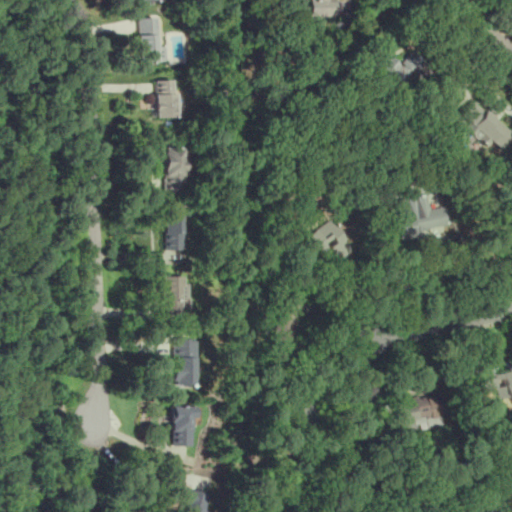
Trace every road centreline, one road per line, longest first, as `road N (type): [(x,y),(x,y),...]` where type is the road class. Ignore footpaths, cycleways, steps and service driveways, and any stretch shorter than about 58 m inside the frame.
road 1 (residential): [(68,0),(89,79),(98,382),(92,421)]
road 2 (residential): [(511,308),(373,338)]
